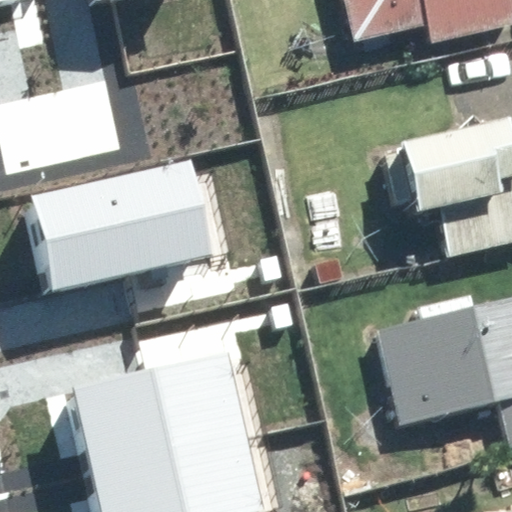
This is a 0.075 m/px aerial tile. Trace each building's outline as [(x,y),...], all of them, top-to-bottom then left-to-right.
[(323,0),(335,52),(409,36),(412,54),(500,36),(492,0),(323,0)] [(33,67),(0,73),(0,131),(44,123),(33,67)] [(421,232),(430,271),(511,251),(511,238),(487,135),(368,164),(386,240),(421,232)] [(63,283),(221,251),(202,159),(44,191),(63,283)] [(511,303),(361,340),(386,442),(481,419),(491,464),(511,458),(511,303)] [(70,402),(97,511),(235,511),(264,505),(228,363),(70,402)]
